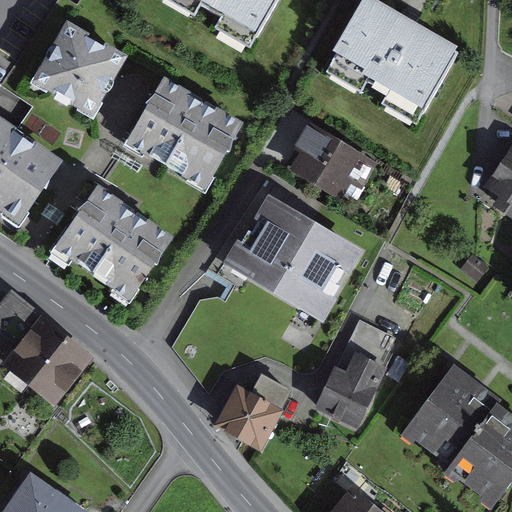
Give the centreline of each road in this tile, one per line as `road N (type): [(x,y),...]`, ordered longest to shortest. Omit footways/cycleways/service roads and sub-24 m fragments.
road 1 (secondary): [(0,265),(131,361),(192,431)]
road 2 (unknown): [(11,273),(138,92)]
